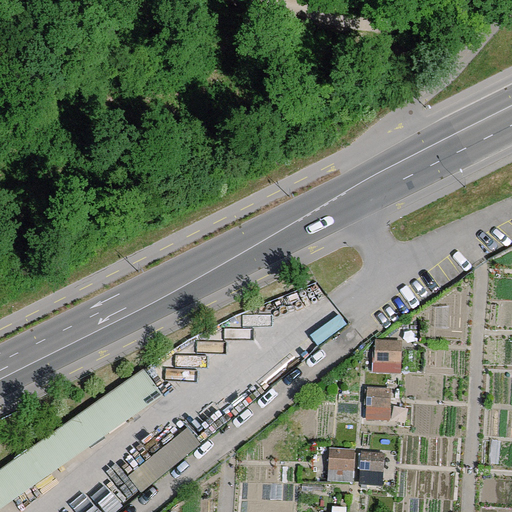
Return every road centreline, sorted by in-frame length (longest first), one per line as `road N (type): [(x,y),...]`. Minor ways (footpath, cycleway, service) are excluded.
road 1 (tertiary): [(0,371),(511,116)]
road 2 (track): [(261,0),(368,23),(391,23),(435,0)]
